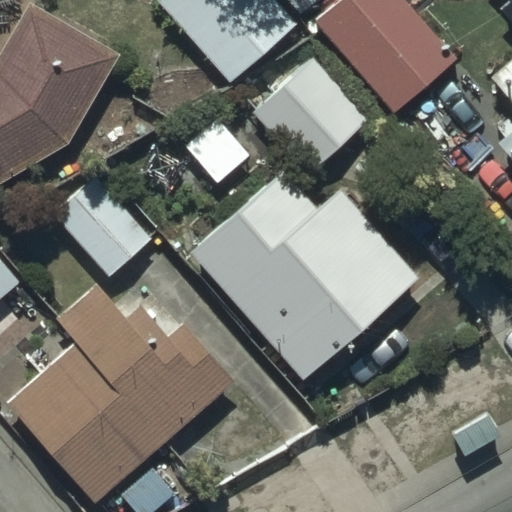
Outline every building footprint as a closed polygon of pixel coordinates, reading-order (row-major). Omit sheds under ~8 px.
[(24,0),(0,43),(0,172),(65,135),(116,47),(40,0),(24,0)] [(282,0),(164,0),(226,72),(294,13),(282,0)] [(411,0),(326,0),(312,13),(392,103),(454,48),(411,0)] [(511,94),(511,111),(489,131),(511,158),(511,0),(492,0),(511,22),(511,42),(486,65),(511,94)] [(309,53),(252,104),(308,166),(317,158),(324,166),(357,136),(348,126),(362,113),(309,53)] [(281,161),(188,240),(299,372),(416,272),(335,176),(311,196),(281,161)] [(92,167),(50,204),(107,268),(149,231),(92,167)] [(0,282),(13,271),(0,256),(0,282)] [(71,332),(4,391),(95,493),(235,367),(182,308),(166,323),(138,291),(122,305),(96,276),(54,313),(71,332)]
